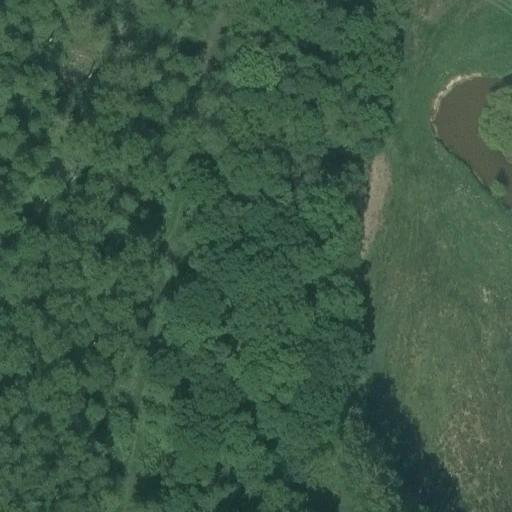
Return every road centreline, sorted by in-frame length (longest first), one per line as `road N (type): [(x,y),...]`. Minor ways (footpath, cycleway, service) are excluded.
road 1 (track): [(120,511),(149,306),(209,0)]
road 2 (track): [(395,132),(252,0)]
road 3 (track): [(318,511),(339,342)]
